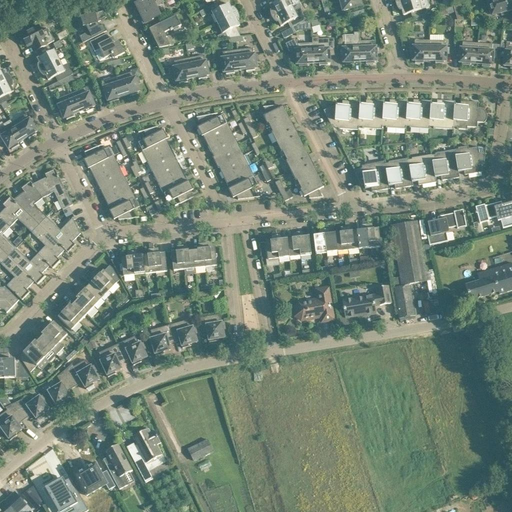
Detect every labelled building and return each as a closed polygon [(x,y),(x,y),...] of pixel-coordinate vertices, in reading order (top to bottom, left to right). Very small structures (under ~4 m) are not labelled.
[(143,0),(135,4),(145,23),(160,16),(159,15),(155,7),(163,3),(161,0),(146,0),(144,1),(143,0)] [(278,0),(279,1),(270,5),(272,10),(271,11),(271,12),(271,13),(271,15),(271,16),(272,17),(299,4),(300,3),(298,0),(278,0)] [(361,1),(360,0),(342,0),(340,1),(343,11),(360,6),(359,2),(361,1)] [(426,0),(413,0),(396,5),(397,6),(397,8),(398,9),(399,10),(400,11),(402,10),(403,15),(413,13),(414,19),(428,15),(426,8),(429,7),(426,0)] [(486,0),(490,15),(499,12),(500,14),(501,14),(502,16),(506,15),(505,13),(511,10),(511,1),(511,2),(511,0),(486,0)] [(217,23),(237,13),(237,12),(236,11),(235,10),(234,9),(233,8),(231,9),(229,4),(212,13),(217,23)] [(301,15),(299,4),(272,17),(273,19),(273,20),(274,21),(276,22),(277,22),(278,22),(281,27),(290,22),(292,28),(305,22),(301,15)] [(207,8),(199,12),(202,17),(210,13),(207,8)] [(89,32),(79,37),(83,43),(107,31),(103,25),(100,27),(98,23),(107,18),(103,11),(80,17),(83,27),(86,26),(89,32)] [(237,21),(239,20),(239,19),(239,17),(238,16),(238,14),(237,13),(217,23),(223,34),(217,36),(219,39),(228,38),(225,33),(240,25),(237,21)] [(176,16),(149,30),(154,39),(155,38),(161,48),(173,46),(172,39),(172,38),(171,37),(170,37),(169,36),(167,37),(165,33),(170,30),(171,31),(173,30),(181,26),(176,16)] [(25,33),(21,35),(27,47),(33,44),(36,51),(54,42),(48,29),(42,32),(39,26),(31,30),(30,29),(24,31),(25,33)] [(293,28),(281,34),(284,39),(295,33),(293,28)] [(62,34),(58,36),(60,40),(68,36),(66,30),(61,32),(62,34)] [(354,36),(351,36),(342,36),(342,43),(344,43),(344,48),(342,48),(342,50),(340,50),(340,54),(343,54),(343,63),(345,63),(345,65),(354,65),(354,63),(360,62),(359,42),(359,33),(354,33),(354,36)] [(107,34),(90,42),(95,52),(100,49),(105,59),(113,55),(115,58),(125,54),(118,41),(115,43),(113,38),(110,39),(107,34)] [(312,37),(312,43),(313,64),(319,64),(319,66),(328,66),(328,64),(330,63),(330,54),(335,54),(334,39),(319,39),(319,37),(312,37)] [(313,64),(312,43),(297,44),(295,39),(285,44),(290,53),(293,52),(293,56),(296,56),(296,65),(299,65),(299,67),(308,67),(307,65),(313,64)] [(60,41),(53,44),(56,50),(62,46),(60,41)] [(374,41),(359,42),(360,62),(366,62),(366,64),(375,64),(374,62),(377,62),(376,53),(379,52),(379,48),(376,48),(376,47),(374,47),(374,41)] [(429,62),(430,41),(415,41),(414,47),(413,47),(412,48),(410,48),(410,52),(412,52),(412,61),(415,61),(415,64),(424,64),(424,62),(429,62)] [(445,41),(443,41),(430,41),(429,62),(435,62),(435,64),(444,64),(444,62),(446,62),(446,53),(449,53),(449,49),(446,48),(447,47),(445,47),(445,41)] [(500,50),(500,57),(505,57),(504,66),(510,67),(510,69),(511,69),(511,43),(501,42),(501,45),(500,50)] [(476,64),(477,44),(462,43),(462,49),(460,48),(460,50),(458,50),(457,54),(460,54),(459,63),(461,63),(461,66),(470,66),(470,64),(476,64)] [(477,44),(476,64),(482,65),(481,67),(490,68),(490,66),(493,66),(493,56),(496,57),(496,52),(494,52),(494,51),(492,51),(492,50),(500,50),(501,45),(492,45),(477,44)] [(252,48),(237,50),(240,71),(246,70),(246,72),(255,71),(254,69),(257,69),(255,54),(253,54),(252,48)] [(54,50),(37,59),(40,64),(38,65),(38,66),(38,67),(38,69),(39,70),(39,71),(60,61),(54,50)] [(240,71),(237,50),(222,52),(223,58),(221,58),(221,60),(219,60),(220,64),(222,64),(223,73),(226,73),(226,75),(235,74),(234,72),(240,71)] [(203,56),(188,59),(193,79),(198,78),(199,80),(207,78),(207,76),(209,76),(207,66),(210,66),(209,62),(207,62),(206,61),(204,61),(203,56)] [(193,79),(188,59),(174,61),(175,67),(173,68),(176,82),(178,82),(179,84),(187,82),(187,80),(193,79)] [(63,67),(60,61),(39,71),(40,73),(41,74),(42,75),(43,76),(44,76),(46,76),(48,80),(57,76),(60,81),(73,75),(68,65),(63,67)] [(0,85),(11,79),(10,78),(10,77),(9,76),(8,75),(6,74),(5,75),(3,70),(0,71),(0,85)] [(132,72),(117,77),(124,97),(129,95),(130,97),(138,94),(138,92),(140,91),(135,77),(134,78),(132,72)] [(71,76),(65,79),(67,84),(74,81),(71,76)] [(124,97),(117,77),(103,81),(105,87),(103,88),(103,89),(101,90),(103,94),(105,93),(107,102),(110,101),(110,103),(119,100),(118,98),(124,97)] [(11,87),(12,86),(12,85),(12,83),(12,82),(12,81),(11,79),(0,85),(0,98),(13,92),(11,87)] [(67,84),(65,79),(59,82),(61,87),(67,84)] [(85,88),(71,94),(79,113),(95,106),(91,98),(93,97),(92,93),(94,93),(91,86),(85,88)] [(58,107),(55,108),(57,112),(60,111),(63,119),(79,113),(71,94),(57,99),(60,105),(58,106),(58,107)] [(406,125),(407,104),(408,102),(406,102),(404,102),(401,101),(399,102),(396,102),(394,102),(394,101),(390,100),(389,104),(384,104),(382,125),(386,125),(386,128),(406,129),(406,125)] [(429,130),(430,125),(431,105),(431,102),(430,102),(427,101),(425,101),(422,102),(420,102),(418,102),(417,101),(413,100),(413,105),(407,104),(406,125),(409,125),(409,128),(429,130)] [(358,131),(359,125),(360,104),(360,103),(359,103),(356,103),(354,103),(352,103),(349,103),(347,103),(346,102),(342,101),(342,106),(339,106),(337,106),(334,106),(332,107),(330,108),(324,111),(335,134),(336,134),(332,128),(335,126),(338,126),(338,129),(358,131)] [(382,125),(384,104),(384,102),(383,102),(380,102),(378,102),(375,102),(373,102),(370,102),(370,101),(366,101),(366,105),(360,104),(359,125),(362,125),(362,129),(382,130),(382,125)] [(453,126),(455,105),(455,102),(454,102),(451,102),(448,102),(446,102),(444,102),(441,102),(441,101),(437,101),(437,105),(431,105),(430,125),(433,125),(433,129),(453,130),(453,126)] [(480,108),(478,108),(478,103),(477,103),(472,103),(470,103),(465,103),(465,101),(461,101),(460,105),(455,105),(453,126),(457,126),(456,129),(467,130),(467,127),(477,128),(477,123),(484,123),(485,122),(486,120),(487,118),(487,117),(487,115),(486,113),(485,111),(483,110),(482,109),(480,108)] [(7,102),(1,105),(4,110),(10,106),(7,102)] [(276,106),(263,107),(263,108),(264,108),(267,115),(263,116),(270,130),(290,120),(283,107),(277,109),(276,106)] [(240,120),(235,110),(231,112),(236,122),(240,120)] [(202,136),(204,135),(228,124),(223,115),(214,120),(212,115),(217,114),(196,118),(197,118),(201,126),(197,128),(202,136)] [(25,115),(12,123),(23,141),(37,132),(30,119),(28,120),(25,115)] [(23,141),(12,123),(10,120),(0,126),(0,143),(4,142),(8,149),(23,141)] [(277,143),(296,134),(290,120),(270,130),(277,143)] [(208,146),(233,134),(228,124),(204,135),(206,138),(204,139),(208,146)] [(138,143),(142,152),(165,140),(167,139),(163,130),(160,132),(158,127),(138,133),(144,132),(147,138),(138,143)] [(134,140),(131,134),(125,137),(126,138),(128,141),(128,142),(134,140)] [(215,156),(238,145),(233,134),(208,146),(212,154),(213,153),(215,156)] [(284,157),(303,147),(296,134),(277,143),(284,157)] [(147,162),(172,150),(168,142),(166,143),(165,140),(142,152),(147,162)] [(88,169),(91,168),(114,156),(109,147),(100,152),(98,147),(104,145),(104,144),(84,152),(88,158),(84,160),(88,169)] [(221,167),(244,156),(238,145),(215,156),(212,157),(218,169),(221,167)] [(458,151),(455,152),(458,172),(464,172),(464,175),(468,175),(469,173),(471,173),(474,173),(476,173),(479,173),(481,173),(482,172),(481,165),(483,165),(484,165),(486,146),(485,146),(484,154),(479,153),(478,148),(468,149),(468,147),(458,148),(458,151)] [(310,160),(303,147),(284,157),(290,170),(310,160)] [(153,173),(176,161),(174,158),(176,157),(172,150),(147,162),(153,173)] [(458,172),(455,152),(455,151),(435,154),(435,157),(432,158),(435,178),(441,177),(441,181),(445,180),(446,179),(448,179),(451,179),(453,179),(455,179),(458,178),(459,178),(458,172)] [(435,178),(432,158),(431,155),(412,159),(412,162),(409,163),(412,183),(418,182),(418,186),(422,185),(422,184),(425,184),(427,184),(430,184),(432,183),(435,183),(436,183),(435,178)] [(94,179),(119,166),(114,156),(91,168),(92,170),(91,171),(94,179)] [(224,179),(249,166),(244,156),(221,167),(222,170),(220,171),(224,179)] [(412,183),(409,163),(408,159),(388,162),(389,166),(385,166),(389,186),(394,185),(395,189),(399,189),(399,187),(402,187),(404,187),(407,187),(409,187),(412,187),(413,186),(412,183)] [(317,174),(310,160),(290,170),(297,184),(317,174)] [(177,164),(176,161),(153,173),(158,184),(183,171),(179,164),(177,164)] [(389,186),(385,166),(385,162),(365,165),(365,168),(362,169),(362,168),(355,172),(352,166),(351,166),(361,186),(364,185),(365,189),(371,188),(372,192),(376,192),(376,190),(378,190),(381,190),(383,190),(386,190),(388,189),(388,190),(389,189),(389,186)] [(101,189),(124,177),(119,166),(94,179),(98,186),(100,186),(101,189)] [(254,177),(249,166),(224,179),(228,186),(230,185),(231,188),(254,177)] [(46,178),(33,185),(43,198),(54,193),(63,210),(73,205),(55,170),(45,175),(46,178)] [(186,179),(183,171),(158,184),(163,194),(186,183),(185,180),(186,179)] [(324,187),(317,174),(297,184),(304,197),(308,195),(309,199),(322,198),(322,197),(318,190),(324,187)] [(105,200),(130,188),(124,177),(101,189),(103,192),(101,193),(105,200)] [(254,177),(231,188),(229,190),(233,198),(236,196),(238,200),(260,198),(260,197),(253,198),(249,190),(258,185),(254,177)] [(189,181),(186,183),(163,194),(167,203),(177,198),(180,203),(175,206),(175,207),(193,197),(190,191),(193,190),(189,181)] [(34,205),(43,198),(33,185),(30,182),(21,189),(24,192),(13,200),(39,225),(47,217),(34,205)] [(112,210),(135,198),(130,188),(105,200),(109,208),(111,207),(112,210)] [(39,225),(13,200),(11,197),(3,205),(6,208),(0,213),(0,217),(10,227),(18,220),(32,233),(39,225)] [(135,198),(112,210),(110,211),(114,220),(117,218),(118,220),(118,221),(139,218),(132,218),(129,212),(139,207),(135,198)] [(158,201),(154,203),(159,213),(163,211),(158,201)] [(503,229),(511,226),(511,202),(502,205),(501,202),(485,206),(484,205),(475,207),(476,212),(475,212),(477,219),(478,219),(480,224),(489,221),(488,220),(497,217),(498,222),(501,221),(503,229)] [(453,212),(454,214),(437,217),(438,221),(427,223),(429,232),(427,233),(429,246),(448,242),(446,233),(449,233),(448,228),(456,227),(457,228),(466,226),(464,216),(465,216),(465,214),(464,215),(463,210),(453,212)] [(10,227),(0,217),(0,248),(9,257),(16,249),(2,235),(10,227)] [(61,231),(47,217),(39,225),(65,250),(68,253),(75,245),(73,242),(80,234),(73,218),(61,231)] [(417,222),(391,227),(402,286),(427,282),(417,222)] [(65,250),(39,225),(32,233),(45,246),(37,255),(49,266),(52,269),(60,261),(57,258),(65,250)] [(370,248),(367,225),(363,226),(363,230),(357,231),(359,250),(370,248)] [(371,225),(367,225),(370,248),(380,247),(378,229),(371,229),(371,225)] [(359,250),(357,231),(350,232),(349,227),(345,228),(348,251),(359,250)] [(348,251),(345,228),(341,228),(342,233),(335,234),(337,252),(348,251)] [(326,254),(324,230),(320,231),(320,235),(313,236),(316,255),(326,254)] [(337,252),(335,234),(329,234),(328,230),(324,230),(326,254),(337,252)] [(300,257),(298,233),(293,234),(294,238),(287,239),(290,258),(300,257)] [(311,255),(309,237),(302,237),(302,233),(298,233),(300,257),(311,255)] [(290,258),(287,239),(281,240),(280,235),(276,236),(279,259),(290,258)] [(279,259),(276,236),(272,236),(272,241),(266,242),(266,249),(264,249),(267,267),(280,266),(279,259)] [(206,268),(203,244),(199,245),(200,249),(193,250),(195,269),(206,268)] [(207,244),(203,244),(206,268),(206,272),(214,271),(214,267),(217,266),(215,248),(208,248),(207,244)] [(186,246),(182,247),(184,270),(185,276),(196,274),(195,269),(193,250),(186,251),(186,246)] [(184,270),(182,247),(178,247),(178,252),(171,253),(173,271),(184,270)] [(9,257),(0,248),(0,263),(1,265),(9,257)] [(49,266),(37,255),(30,262),(16,249),(9,257),(35,282),(34,282),(37,285),(45,277),(42,274),(49,266)] [(157,249),(153,250),(156,273),(167,272),(165,253),(158,254),(157,249)] [(156,273),(153,250),(149,250),(150,255),(143,256),(145,274),(156,273)] [(134,275),(132,252),(128,253),(128,257),(121,258),(121,259),(111,261),(121,278),(123,277),(134,275)] [(145,274),(143,256),(136,256),(136,252),(132,252),(134,275),(145,274)] [(35,282),(9,257),(1,265),(15,278),(7,286),(22,301),(30,293),(27,290),(34,282),(35,282)] [(479,281),(465,285),(470,301),(498,292),(499,294),(511,290),(511,263),(477,274),(479,281)] [(110,266),(104,271),(103,270),(98,275),(95,272),(92,275),(109,291),(119,281),(113,269),(110,266)] [(109,291),(92,275),(89,278),(93,281),(88,286),(102,299),(109,291)] [(393,279),(400,319),(414,316),(410,286),(401,288),(399,278),(393,279)] [(102,299),(88,286),(83,291),(80,288),(77,291),(94,307),(102,299)] [(373,296),(342,301),(345,318),(376,313),(375,307),(391,304),(388,286),(377,288),(378,295),(373,296)] [(0,298),(7,299),(12,294),(4,287),(4,288),(0,287),(0,298)] [(298,303),(294,309),(295,316),(301,321),(321,317),(322,322),(334,320),(329,288),(316,290),(318,300),(298,303)] [(94,307),(77,291),(74,294),(78,297),(73,302),(87,315),(94,307)] [(210,298),(209,292),(195,293),(196,300),(210,298)] [(7,313),(19,301),(12,294),(7,299),(0,298),(0,309),(2,310),(4,310),(7,313),(6,313),(7,313)] [(87,315),(73,302),(68,306),(65,303),(62,306),(79,322),(87,315)] [(79,322),(62,306),(59,309),(63,312),(58,317),(71,330),(79,322)] [(221,315),(199,318),(201,333),(205,332),(207,332),(209,343),(218,341),(217,341),(217,340),(225,338),(223,328),(225,328),(224,323),(222,324),(222,323),(221,321),(222,321),(221,315)] [(91,329),(94,323),(88,319),(85,325),(91,329)] [(189,320),(169,325),(174,343),(180,341),(182,349),(191,346),(190,346),(190,344),(197,342),(194,332),(197,332),(195,328),(193,328),(193,327),(191,328),(189,320)] [(45,324),(42,327),(59,343),(67,335),(53,322),(49,327),(45,324)] [(174,343),(169,325),(150,331),(152,339),(150,339),(151,340),(149,341),(150,345),(152,344),(155,356),(164,354),(164,353),(163,353),(163,352),(170,350),(169,344),(174,343)] [(59,343),(42,327),(40,330),(43,333),(38,338),(56,355),(64,347),(59,343)] [(84,347),(94,337),(91,334),(87,339),(86,337),(80,343),(84,347)] [(26,335),(24,339),(27,342),(44,358),(49,363),(56,355),(38,338),(34,342),(30,339),(26,335)] [(135,337),(117,345),(125,361),(130,359),(133,366),(141,362),(140,361),(147,357),(143,348),(145,347),(143,343),(141,344),(140,343),(138,344),(135,337)] [(24,354),(20,358),(30,373),(44,358),(27,342),(24,339),(21,341),(25,345),(24,345),(28,348),(23,353),(24,354)] [(125,361),(117,345),(99,353),(102,361),(100,361),(101,363),(99,364),(101,367),(103,366),(108,378),(116,374),(116,373),(115,374),(115,372),(122,369),(119,364),(125,361)] [(18,361),(15,361),(15,359),(8,360),(8,355),(4,355),(4,378),(15,378),(29,378),(18,361)] [(72,364),(67,369),(77,386),(82,383),(86,390),(94,385),(93,385),(93,384),(99,380),(94,371),(96,370),(94,366),(92,367),(91,366),(89,367),(85,360),(74,367),(72,364)] [(67,392),(77,386),(67,369),(57,377),(61,384),(48,392),(49,393),(47,394),(49,397),(51,396),(57,407),(65,403),(64,402),(63,401),(70,397),(67,392)] [(23,399),(11,405),(23,421),(33,414),(37,420),(44,415),(43,414),(49,409),(43,401),(45,400),(42,396),(40,397),(39,396),(27,405),(23,399)] [(23,421),(11,405),(5,408),(7,411),(0,415),(0,423),(1,425),(0,425),(0,427),(0,431),(1,432),(3,431),(10,441),(17,436),(17,435),(16,435),(16,434),(22,430),(18,425),(23,421)] [(162,455),(157,446),(161,444),(154,431),(151,433),(148,429),(132,437),(137,445),(135,446),(134,444),(127,448),(146,483),(153,480),(145,465),(153,460),(154,461),(156,460),(155,459),(162,455)] [(208,439),(188,449),(194,461),(214,451),(208,439)] [(109,457),(103,460),(119,490),(127,486),(123,476),(125,475),(125,476),(127,475),(127,474),(132,471),(118,445),(106,451),(109,457)] [(76,474),(75,475),(75,476),(86,495),(87,496),(88,496),(88,495),(106,485),(109,490),(115,487),(106,471),(101,474),(96,464),(95,463),(95,464),(88,468),(88,467),(87,468),(83,470),(83,471),(76,474)] [(45,488),(44,489),(48,496),(49,496),(55,506),(57,505),(61,511),(62,511),(74,506),(76,511),(81,511),(86,509),(87,509),(70,478),(65,481),(63,478),(45,488)] [(33,487),(25,495),(31,503),(38,496),(33,487)] [(0,511),(17,511),(20,510),(26,505),(15,493),(9,498),(4,502),(0,505),(0,511)]
